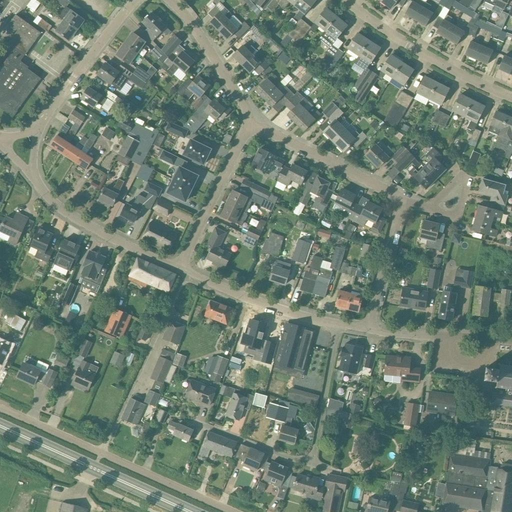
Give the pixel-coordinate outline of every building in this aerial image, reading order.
[(35,12),(40,2),(37,0),(30,0),(27,7),(35,12)] [(59,17),(63,21),(77,31),(85,21),(66,7),(70,2),(66,0),(56,0),(56,1),(65,9),(59,17)] [(250,0),(246,4),(251,9),(254,6),(261,12),(262,12),(250,0)] [(263,11),(271,0),(260,0),(260,1),(258,0),(249,0),(250,0),(262,12),(263,11)] [(290,1),(295,6),(299,0),(271,0),(263,11),(268,15),(270,12),(271,13),(273,11),(273,12),(279,4),(284,8),(290,1)] [(315,0),(299,0),(295,6),(300,10),(295,17),(299,21),(287,35),(292,39),(306,23),(301,19),(305,15),(317,0),(316,0),(315,0)] [(398,0),(380,0),(380,1),(390,9),(391,10),(397,2),(398,0)] [(415,21),(426,3),(425,2),(425,3),(419,0),(413,0),(413,1),(412,1),(405,14),(415,21)] [(452,6),(462,13),(465,7),(454,1),(453,3),(448,0),(444,7),(449,11),(452,6)] [(469,6),(468,8),(474,11),(481,0),(473,0),(471,4),(469,6)] [(496,0),(494,6),(504,10),(507,4),(509,0),(496,0)] [(431,6),(426,3),(415,21),(426,27),(433,14),(428,11),(431,6)] [(208,13),(212,17),(221,9),(216,4),(208,13)] [(465,7),(462,13),(471,18),(464,30),(469,33),(469,35),(476,20),(479,15),(474,12),(474,11),(468,8),(468,9),(465,7)] [(319,39),(325,31),(336,18),(326,9),(327,9),(326,9),(315,23),(311,28),(306,23),(292,39),(298,44),(310,30),(314,33),(320,26),(325,31),(320,37),(319,39)] [(218,31),(233,17),(228,12),(224,16),(220,12),(210,23),(218,31)] [(502,12),(495,26),(502,29),(508,15),(502,12)] [(171,32),(152,13),(142,23),(148,29),(144,33),(153,42),(163,32),(167,36),(171,32)] [(41,33),(16,15),(9,25),(18,31),(9,43),(15,47),(0,67),(0,106),(11,115),(10,116),(13,118),(18,111),(16,110),(38,80),(40,81),(41,79),(19,63),(26,54),(25,53),(33,42),(34,43),(41,33)] [(446,39),(454,26),(449,23),(452,18),(446,15),(436,33),(446,39)] [(52,27),(38,16),(34,22),(48,32),(52,27)] [(233,17),(218,31),(227,40),(233,34),(239,39),(250,28),(245,22),(237,30),(229,21),(233,17)] [(336,40),(347,26),(346,26),(336,18),(325,31),(319,39),(330,48),(324,55),(330,60),(338,49),(333,45),(336,40)] [(488,32),(490,26),(476,20),(469,35),(474,37),(478,27),(488,32)] [(77,31),(63,21),(56,31),(61,35),(69,41),(77,31)] [(264,42),(268,38),(253,26),(250,30),(264,42)] [(454,26),(446,39),(457,45),(465,32),(454,26)] [(494,28),(490,26),(488,32),(499,36),(497,40),(503,43),(507,33),(501,31),(502,29),(495,26),(494,28)] [(125,44),(137,53),(141,48),(144,50),(147,46),(144,44),(145,42),(132,33),(125,44)] [(359,56),(369,41),(358,34),(348,49),(354,53),(359,56)] [(168,58),(172,54),(182,42),(174,35),(161,50),(168,58)] [(273,43),(268,38),(264,42),(268,45),(266,47),(270,51),(271,50),(274,53),(279,48),(273,43)] [(359,56),(354,64),(364,70),(353,87),(359,91),(353,100),(354,101),(372,73),(367,69),(380,48),(380,49),(369,41),(359,56)] [(465,55),(476,60),(482,46),(471,41),(465,55)] [(137,53),(125,44),(117,55),(129,64),(130,64),(132,66),(136,61),(133,59),(137,53)] [(168,58),(161,50),(156,46),(150,52),(163,65),(168,58)] [(241,65),(256,50),(251,46),(247,50),(243,46),(232,56),(241,65)] [(482,46),(476,60),(487,65),(493,51),(482,46)] [(344,53),(338,49),(330,60),(325,67),(331,71),(344,53)] [(256,50),(241,65),(250,74),(254,70),(259,75),(269,65),(264,59),(260,63),(252,55),(256,51),(256,50)] [(172,54),(168,58),(163,65),(160,68),(172,77),(179,68),(185,73),(194,62),(194,61),(195,59),(189,54),(188,56),(183,52),(177,58),(172,54)] [(291,60),(283,53),(278,58),(286,66),(291,60)] [(385,74),(392,78),(402,63),(391,56),(391,55),(381,71),(378,76),(372,73),(354,101),(361,105),(378,79),(381,81),(385,74)] [(498,70),(509,74),(511,68),(511,58),(504,55),(498,70)] [(305,68),(299,63),(295,67),(302,72),(305,68)] [(413,70),(402,63),(392,78),(403,86),(414,70),(413,70)] [(133,74),(132,74),(121,65),(116,71),(106,64),(98,75),(120,91),(128,80),(133,74)] [(132,74),(133,74),(146,83),(146,84),(152,77),(138,66),(132,74)] [(309,71),(301,80),(306,84),(314,75),(311,72),(309,71)] [(133,74),(128,80),(142,89),(146,83),(133,74)] [(255,91),(264,99),(275,88),(270,83),(276,77),(272,74),(255,91)] [(210,86),(198,76),(190,86),(185,82),(175,93),(186,102),(194,93),(200,98),(210,86)] [(414,99),(426,105),(429,100),(434,89),(437,83),(425,77),(414,99)] [(437,83),(429,100),(440,105),(449,89),(448,89),(437,83)] [(264,99),(272,107),(280,100),(286,105),(298,92),(300,90),(297,87),(295,89),(291,84),(287,88),(285,87),(280,93),(275,88),(264,99)] [(107,100),(88,88),(81,99),(94,108),(97,104),(102,107),(107,100)] [(390,125),(407,94),(401,91),(384,121),(390,125)] [(287,115),(296,124),(307,112),(303,108),(309,103),(304,98),(298,92),(286,105),(292,111),(287,115)] [(407,94),(390,125),(396,128),(413,98),(407,94)] [(452,112),(464,117),(472,101),(461,95),(460,95),(452,112)] [(337,106),(346,101),(343,96),(334,100),(337,106)] [(218,104),(214,100),(210,105),(205,101),(192,116),(183,127),(187,130),(193,122),(196,124),(198,121),(202,125),(210,115),(216,120),(219,116),(223,120),(231,110),(221,101),(218,104)] [(472,101),(464,117),(471,121),(467,129),(473,132),(470,141),(476,143),(481,132),(475,129),(478,123),(477,123),(485,107),(484,107),(472,101)] [(329,119),(339,109),(333,102),(322,113),(329,119)] [(369,102),(366,107),(371,111),(374,106),(369,102)] [(150,112),(155,117),(159,113),(153,108),(150,112)] [(157,116),(166,118),(168,114),(167,111),(164,109),(157,116)] [(339,109),(329,119),(333,123),(323,133),(333,142),(345,130),(340,125),(344,120),(341,117),(344,114),(339,109)] [(86,118),(74,110),(68,118),(81,126),(86,118)] [(438,125),(444,114),(437,110),(432,122),(438,125)] [(498,112),(496,112),(488,132),(499,136),(507,116),(506,116),(506,114),(499,110),(498,112)] [(307,112),(296,124),(304,132),(321,115),(317,111),(311,117),(307,112)] [(450,117),(444,114),(438,125),(444,128),(450,117)] [(100,119),(93,115),(89,121),(96,125),(100,119)] [(511,118),(507,116),(499,136),(495,147),(505,151),(503,157),(509,159),(511,151),(511,140),(510,140),(511,136),(511,118)] [(122,118),(117,127),(129,133),(133,124),(122,118)] [(374,129),(379,124),(375,120),(370,125),(374,129)] [(129,133),(152,145),(159,132),(146,125),(144,128),(134,122),(133,124),(129,133)] [(75,123),(71,129),(76,132),(80,126),(75,123)] [(188,131),(169,123),(166,130),(184,138),(188,131)] [(50,146),(62,154),(69,144),(62,139),(66,134),(70,127),(65,124),(60,131),(57,136),(50,146)] [(403,124),(400,130),(406,133),(409,128),(403,124)] [(115,133),(107,127),(102,136),(110,141),(115,133)] [(345,130),(333,142),(343,152),(353,143),(357,147),(367,137),(362,133),(359,136),(356,132),(351,136),(345,130)] [(141,166),(152,145),(129,133),(118,154),(141,166)] [(89,140),(84,147),(89,150),(97,137),(92,134),(89,140)] [(226,134),(222,142),(229,145),(233,137),(226,134)] [(78,143),(84,147),(89,140),(83,136),(78,143)] [(191,141),(184,156),(194,161),(193,162),(200,166),(201,164),(204,165),(206,161),(207,162),(211,154),(209,153),(211,150),(191,141)] [(397,164),(409,152),(408,152),(415,145),(412,142),(406,149),(403,147),(391,158),(397,164)] [(69,144),(62,154),(74,162),(81,152),(69,144)] [(388,158),(375,146),(365,156),(378,168),(388,158)] [(277,157),(260,149),(252,166),(268,174),(273,164),(281,168),(284,161),(277,158),(277,157)] [(430,161),(424,168),(436,180),(446,170),(438,162),(443,158),(434,149),(426,157),(430,161)] [(177,158),(164,151),(160,158),(174,165),(177,158)] [(481,154),(473,151),(472,155),(468,163),(476,166),(481,154)] [(86,170),(93,160),(81,152),(74,162),(86,170)] [(409,152),(397,164),(395,167),(400,172),(414,158),(409,152)] [(495,163),(489,161),(485,171),(492,174),(495,163)] [(136,176),(147,181),(153,169),(142,164),(136,176)] [(307,172),(293,165),(290,170),(284,167),(277,181),(287,186),(290,180),(301,185),(307,172)] [(436,180),(424,168),(418,174),(413,169),(409,173),(426,190),(436,180)] [(494,174),(501,177),(503,171),(496,168),(494,174)] [(180,169),(174,181),(192,190),(193,188),(195,188),(198,181),(197,180),(198,177),(180,169)] [(330,184),(317,177),(315,183),(309,180),(298,202),(305,205),(306,206),(312,193),(317,196),(315,201),(326,206),(329,200),(333,193),(333,192),(327,189),(330,184)] [(124,182),(118,179),(115,185),(114,185),(111,191),(105,188),(99,200),(112,206),(124,182)] [(505,185),(482,179),(479,193),(492,196),(490,202),(504,206),(507,197),(502,195),(505,185)] [(174,181),(168,194),(186,202),(187,199),(189,200),(193,193),(191,192),(192,190),(174,181)] [(159,198),(162,191),(148,184),(145,191),(159,198)] [(261,198),(267,201),(270,194),(271,192),(265,189),(261,198)] [(336,204),(333,209),(340,213),(340,214),(351,219),(358,206),(352,203),(355,196),(342,190),(339,196),(333,193),(329,200),(335,203),(336,204)] [(227,204),(247,213),(246,213),(252,202),(259,205),(259,206),(271,212),(270,214),(275,205),(267,201),(261,198),(253,194),(251,200),(233,191),(227,204)] [(132,207),(126,204),(121,215),(135,222),(143,207),(150,210),(157,197),(148,194),(146,199),(139,195),(132,207)] [(270,194),(267,201),(275,205),(278,198),(270,194)] [(172,207),(158,200),(153,209),(168,216),(172,207)] [(298,202),(292,213),(299,216),(305,205),(298,202)] [(358,206),(351,219),(364,226),(367,219),(375,223),(371,229),(379,233),(385,220),(378,217),(382,209),(381,209),(382,207),(375,203),(373,205),(368,202),(364,209),(358,206)] [(244,220),(247,213),(227,204),(221,216),(241,226),(244,220)] [(476,218),(490,222),(498,225),(502,213),(494,211),(494,210),(479,206),(476,218)] [(28,219),(21,216),(18,223),(6,217),(0,230),(0,231),(11,236),(8,242),(16,245),(28,219)] [(490,222),(476,218),(472,230),(487,234),(495,237),(496,231),(488,229),(490,222)] [(257,231),(261,233),(266,223),(262,220),(259,222),(256,227),(257,231)] [(160,225),(152,221),(142,240),(168,253),(178,234),(167,229),(166,230),(159,227),(160,225)] [(439,225),(425,221),(420,238),(427,240),(426,247),(441,251),(444,238),(436,236),(439,225)] [(48,230),(39,226),(31,247),(38,250),(35,257),(48,263),(54,250),(47,248),(53,235),(47,232),(48,230)] [(226,233),(215,227),(213,233),(206,246),(212,249),(207,259),(217,264),(216,266),(224,270),(231,254),(218,248),(226,233)] [(246,235),(256,240),(258,241),(261,233),(257,231),(250,227),(246,235)] [(320,229),(318,235),(329,239),(331,232),(320,229)] [(453,233),(450,242),(460,244),(462,236),(453,233)] [(284,238),(270,234),(268,241),(266,241),(263,252),(278,257),(284,238)] [(253,248),(256,240),(246,235),(243,243),(253,248)] [(298,241),(292,260),(304,264),(310,243),(299,239),(298,241)] [(76,245),(64,240),(54,264),(56,265),(53,272),(64,277),(67,270),(69,271),(79,249),(75,247),(76,245)] [(374,247),(364,244),(361,257),(371,259),(374,247)] [(338,271),(344,252),(345,250),(336,247),(336,248),(329,269),(338,272),(338,271)] [(79,283),(81,283),(81,284),(82,284),(83,286),(82,287),(98,293),(100,286),(111,260),(100,256),(101,255),(96,253),(95,254),(90,251),(83,267),(85,267),(82,274),(79,283)] [(305,271),(300,286),(306,288),(305,290),(313,293),(318,275),(320,268),(323,259),(313,256),(309,272),(305,271)] [(434,257),(433,264),(442,266),(441,265),(442,259),(434,257)] [(176,275),(137,258),(128,279),(139,284),(140,281),(168,293),(176,275)] [(291,264),(276,260),(270,280),(276,282),(277,284),(282,286),(284,284),(285,285),(289,271),(291,264)] [(355,277),(357,269),(348,266),(348,264),(341,262),(339,272),(355,277)] [(441,272),(442,266),(433,264),(432,271),(430,270),(428,288),(436,289),(436,288),(438,279),(439,271),(441,272)] [(318,275),(313,293),(320,295),(321,292),(326,294),(333,272),(330,271),(320,268),(318,275)] [(455,276),(453,285),(470,289),(473,272),(464,270),(462,277),(455,276)] [(78,286),(70,283),(62,303),(70,306),(78,286)] [(347,310),(353,286),(351,294),(339,291),(335,307),(347,310)] [(353,286),(347,310),(359,313),(365,289),(353,286)] [(457,289),(444,287),(439,318),(452,320),(457,289)] [(510,291),(502,290),(502,294),(490,292),(490,288),(476,287),(476,291),(475,297),(473,313),(487,314),(489,302),(501,303),(500,304),(509,305),(510,291)] [(427,293),(403,288),(400,305),(424,310),(427,293)] [(233,309),(211,301),(205,316),(227,325),(233,309)] [(131,316),(115,309),(105,331),(121,338),(131,316)] [(66,321),(73,324),(76,317),(69,314),(66,321)] [(14,328),(23,331),(28,319),(20,315),(14,328)] [(244,334),(242,343),(244,344),(259,348),(258,352),(259,353),(264,354),(263,358),(271,360),(276,344),(267,342),(266,344),(264,344),(261,343),(266,324),(251,320),(247,335),(245,334),(244,334)] [(185,326),(169,321),(162,339),(178,345),(185,326)] [(277,356),(275,364),(278,365),(279,365),(294,369),(304,372),(307,359),(308,354),(309,354),(309,353),(309,352),(310,347),(311,347),(311,346),(310,346),(310,344),(312,340),(313,340),(313,339),(312,339),(312,337),(313,333),(314,333),(315,331),(306,329),(305,328),(291,324),(290,328),(289,328),(285,327),(277,356)] [(151,329),(144,326),(138,338),(145,341),(151,329)] [(92,343),(83,339),(77,354),(86,358),(92,343)] [(0,364),(2,365),(10,347),(0,342),(0,364)] [(363,348),(346,344),(345,348),(343,347),(340,356),(342,357),(339,370),(335,369),(333,379),(342,381),(344,372),(356,375),(361,358),(363,348)] [(175,355),(163,350),(151,379),(155,381),(151,391),(150,390),(144,402),(155,407),(164,384),(163,384),(168,372),(170,367),(171,365),(175,355)] [(129,352),(125,363),(130,365),(135,355),(129,352)] [(173,364),(182,368),(186,357),(177,353),(173,364)] [(70,359),(59,354),(54,364),(65,370),(70,359)] [(375,357),(367,355),(365,367),(372,369),(375,357)] [(229,360),(217,356),(209,379),(219,383),(222,376),(223,376),(229,360)] [(385,374),(384,382),(400,383),(401,380),(406,381),(409,381),(419,382),(420,369),(409,368),(410,359),(386,356),(385,366),(384,374),(385,374)] [(79,368),(71,384),(77,387),(78,385),(83,387),(89,390),(98,368),(83,361),(79,368)] [(41,371),(24,363),(17,377),(34,385),(37,378),(45,381),(43,385),(50,388),(57,372),(50,369),(48,374),(41,371)] [(500,365),(499,363),(498,364),(499,366),(499,370),(486,368),(484,381),(497,382),(496,386),(495,388),(495,389),(497,387),(497,389),(498,389),(497,394),(494,393),(492,404),(494,404),(496,404),(503,405),(505,406),(505,405),(511,406),(511,407),(511,406),(511,366),(510,366),(510,364),(509,364),(509,366),(500,365)] [(170,367),(168,372),(173,374),(176,367),(171,365),(170,367)] [(216,390),(192,380),(186,396),(209,406),(216,390)] [(229,387),(223,385),(219,394),(226,397),(229,387)] [(247,398),(234,393),(230,404),(229,404),(226,410),(228,410),(226,416),(239,421),(247,398)] [(441,413),(443,395),(430,393),(427,411),(441,413)] [(457,396),(443,395),(441,413),(454,415),(457,396)] [(146,405),(131,398),(122,419),(137,425),(146,405)] [(270,403),(266,417),(277,420),(284,422),(283,426),(279,440),(294,444),(298,430),(290,428),(292,418),(286,417),(288,411),(288,408),(290,402),(279,399),(278,405),(270,403)] [(361,406),(350,403),(348,412),(358,415),(361,406)] [(418,405),(407,403),(403,426),(414,427),(418,405)] [(328,407),(326,415),(338,418),(340,410),(328,407)] [(168,413),(161,409),(156,420),(163,424),(168,413)] [(145,421),(142,429),(148,431),(151,423),(145,421)] [(178,425),(171,422),(168,428),(168,429),(168,428),(175,431),(174,435),(188,441),(193,430),(178,424),(178,425)] [(314,429),(310,423),(303,427),(308,434),(314,429)] [(132,428),(133,434),(138,436),(143,433),(142,429),(142,427),(137,425),(132,428)] [(237,443),(208,432),(200,454),(207,457),(210,450),(232,457),(237,443)] [(362,454),(364,445),(356,443),(354,452),(362,454)] [(269,456),(241,444),(235,457),(245,461),(243,465),(256,471),(261,461),(265,463),(269,456)] [(451,452),(443,504),(482,511),(482,510),(491,511),(510,511),(511,502),(511,469),(498,467),(498,468),(489,466),(490,459),(451,452)] [(268,471),(265,481),(273,484),(274,486),(278,488),(280,487),(281,486),(288,489),(288,487),(291,476),(286,474),(288,468),(272,462),(268,471)] [(291,476),(288,487),(294,489),(294,490),(307,493),(307,496),(306,495),(306,496),(321,500),(325,487),(318,485),(320,479),(312,477),(311,479),(307,477),(298,475),(297,478),(291,476)] [(347,479),(328,475),(325,487),(326,487),(321,510),(329,511),(337,511),(342,491),(344,491),(347,479)] [(386,511),(388,509),(394,511),(394,508),(396,500),(398,492),(401,482),(392,482),(388,502),(370,497),(366,511),(386,511)] [(400,511),(416,511),(418,505),(403,501),(403,502),(400,511)] [(86,511),(87,509),(62,502),(62,503),(63,503),(60,511),(86,511)]
